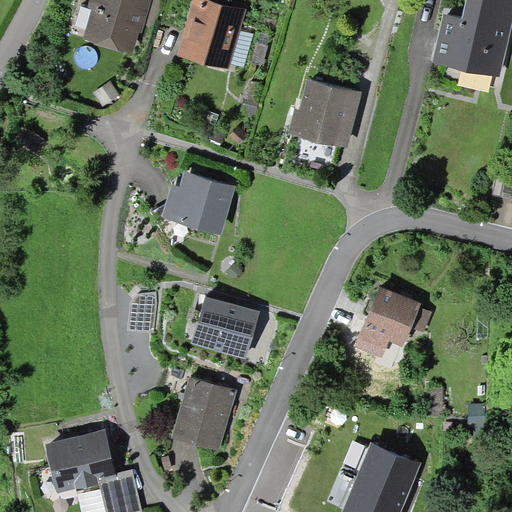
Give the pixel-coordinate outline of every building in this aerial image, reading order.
[(149,0),(91,0),(82,39),(138,51),(149,0)] [(246,11),(206,0),(194,0),(178,57),(229,71),(246,11)] [(445,15),(434,59),(497,74),(511,8),(511,0),(465,0),(461,19),(445,15)] [(360,91),(305,78),(292,133),(346,146),(360,91)] [(245,91),(239,113),(254,117),(261,96),(245,91)] [(204,108),(197,128),(209,133),(216,113),(204,108)] [(214,125),(209,139),(221,143),(226,129),(214,125)] [(237,126),(229,134),(238,143),(246,134),(237,126)] [(511,169),(498,167),(492,194),(511,199),(511,169)] [(233,185),(185,172),(170,223),(219,237),(233,185)] [(423,304),(379,285),(356,340),(401,358),(423,304)] [(252,313),(204,301),(194,340),(241,352),(252,313)] [(236,391),(188,378),(171,440),(219,452),(236,391)] [(105,431),(47,444),(58,492),(99,482),(116,479),(105,431)] [(400,511),(421,460),(370,440),(340,511),(400,511)] [(116,479),(99,482),(105,511),(140,511),(133,475),(116,479)]
